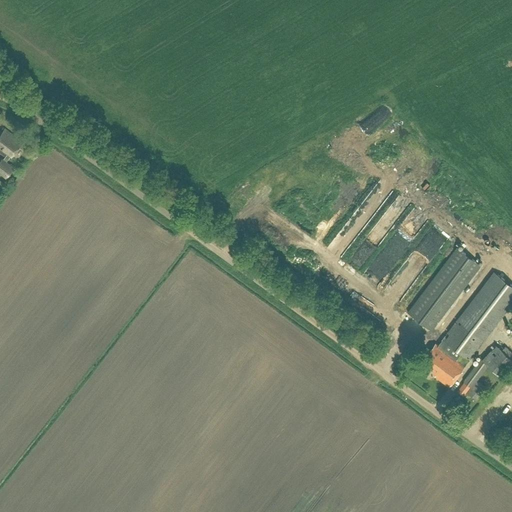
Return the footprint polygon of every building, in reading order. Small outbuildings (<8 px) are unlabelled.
[(22,142),(5,129),(0,135),(0,151),(10,159),(22,142)] [(14,168),(1,158),(0,159),(0,174),(5,179),(14,168)] [(481,265),(457,247),(407,312),(431,330),(481,265)] [(511,304),(511,284),(494,271),(443,339),(452,346),(448,352),(436,343),(420,364),(449,386),(511,304)] [(505,347),(501,343),(498,347),(495,344),(482,357),(481,358),(480,357),(463,381),(457,390),(463,395),(470,386),(471,387),(484,369),(487,365),(501,377),(511,364),(511,360),(508,356),(511,352),(511,351),(506,346),(505,347)]
